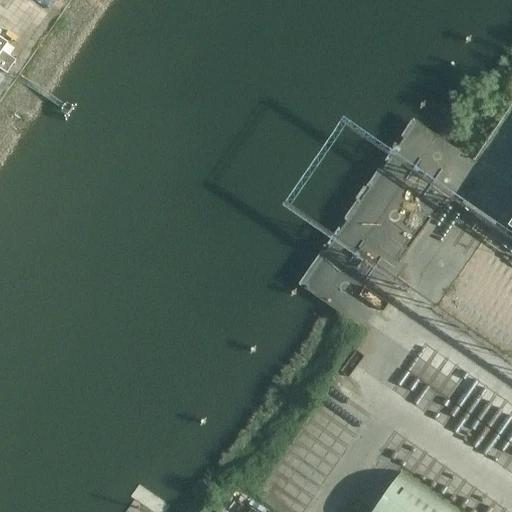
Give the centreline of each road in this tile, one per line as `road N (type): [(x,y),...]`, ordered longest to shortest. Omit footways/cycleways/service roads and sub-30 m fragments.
road 1 (unknown): [(413,307),(387,347),(379,393),(511,498)]
road 2 (unknown): [(511,159),(413,307)]
road 3 (unknown): [(511,380),(413,307)]
